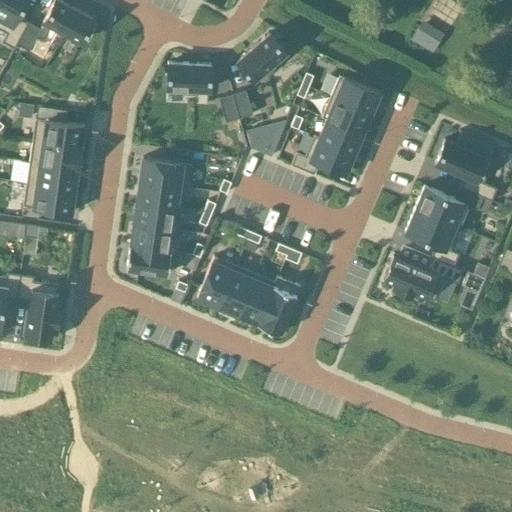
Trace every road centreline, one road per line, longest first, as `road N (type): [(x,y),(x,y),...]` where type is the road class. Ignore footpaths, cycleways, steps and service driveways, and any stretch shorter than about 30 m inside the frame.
road 1 (residential): [(291,370),(404,103)]
road 2 (residential): [(157,26),(113,107),(92,288)]
road 3 (residential): [(291,370),(433,429),(511,449)]
road 4 (residential): [(92,288),(291,370)]
road 5 (residential): [(92,288),(83,348),(73,361),(0,357)]
